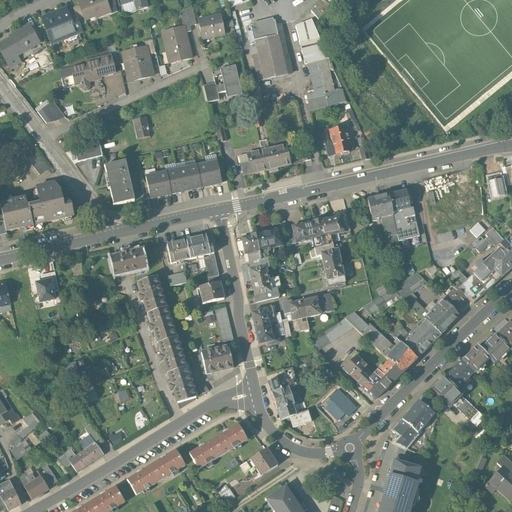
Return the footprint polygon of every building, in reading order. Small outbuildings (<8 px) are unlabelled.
[(105,0),(83,0),(77,2),(79,7),(83,18),(93,15),(95,19),(110,14),(106,4),(105,0)] [(119,0),(121,7),(134,4),(136,12),(148,9),(145,0),(119,0)] [(227,0),(230,9),(241,5),(254,0),(227,0)] [(317,18),(333,3),(330,0),(322,0),(311,11),(317,18)] [(113,1),(106,4),(110,14),(110,16),(117,14),(113,1)] [(79,7),(73,9),(75,15),(80,27),(85,25),(83,18),(79,7)] [(192,7),(186,10),(190,27),(197,26),(192,7)] [(66,10),(57,13),(58,16),(54,18),(54,17),(43,21),(52,44),(75,35),(69,18),(66,10)] [(186,10),(180,13),(183,29),(184,29),(185,34),(191,33),(190,27),(186,10)] [(75,15),(69,18),(75,35),(82,32),(80,27),(75,15)] [(220,16),(198,21),(202,41),(224,36),(220,16)] [(272,21),(252,25),(251,27),(263,81),(287,76),(275,23),(272,21)] [(28,26),(13,35),(15,38),(11,40),(11,38),(0,44),(0,52),(9,68),(32,54),(41,49),(41,47),(28,26)] [(183,29),(162,34),(169,65),(191,60),(185,34),(184,29),(183,29)] [(152,41),(145,43),(146,49),(148,57),(155,55),(152,41)] [(45,46),(41,47),(41,49),(32,54),(41,71),(53,65),(45,46)] [(146,49),(122,55),(124,64),(129,63),(134,83),(152,78),(148,58),(149,58),(148,57),(146,49)] [(111,57),(86,63),(87,67),(60,73),(62,80),(78,77),(81,90),(84,93),(88,92),(90,88),(89,83),(94,82),(93,80),(115,75),(111,57)] [(337,104),(347,101),(341,89),(334,91),(326,60),(308,65),(316,93),(307,95),(311,112),(319,110),(319,109),(337,105),(337,104)] [(235,67),(220,70),(223,86),(216,87),(217,94),(225,93),(227,99),(242,95),(235,67)] [(215,84),(203,87),(207,103),(219,101),(216,87),(215,84)] [(64,117),(52,101),(37,113),(46,124),(51,121),(52,123),(57,119),(58,121),(64,117)] [(147,116),(134,118),(136,138),(150,136),(147,116)] [(347,128),(329,132),(335,155),(341,154),(342,155),(349,154),(349,152),(352,151),(347,128)] [(11,131),(0,133),(0,144),(14,142),(11,131)] [(49,168),(23,135),(14,142),(40,175),(49,168)] [(285,146),(268,150),(266,141),(259,143),(261,151),(262,151),(266,171),(269,171),(270,173),(277,171),(277,169),(290,165),(285,146)] [(100,145),(83,149),(85,161),(102,157),(100,145)] [(367,148),(360,150),(363,161),(370,159),(367,148)] [(85,161),(83,149),(75,151),(78,163),(85,161)] [(308,149),(301,151),(304,162),(311,160),(308,149)] [(261,151),(246,155),(248,163),(241,165),(244,177),(266,171),(262,151),(261,151)] [(134,202),(125,162),(104,167),(104,168),(113,206),(113,207),(134,202)] [(217,163),(206,165),(211,187),(221,184),(219,173),(217,163)] [(206,165),(196,167),(201,189),(211,187),(206,165)] [(196,167),(186,169),(191,191),(201,189),(196,167)] [(186,169),(176,171),(181,193),(191,191),(186,169)] [(176,171),(166,173),(171,195),(181,193),(176,171)] [(225,171),(219,173),(221,184),(227,183),(225,171)] [(166,173),(156,176),(160,197),(171,195),(166,173)] [(156,176),(145,178),(147,188),(150,200),(160,197),(156,176)] [(455,177),(440,181),(447,210),(470,204),(467,194),(459,196),(455,177)] [(55,186),(37,190),(42,212),(33,214),(36,228),(44,226),(45,224),(73,218),(71,205),(65,206),(62,197),(55,186)] [(147,188),(142,189),(144,201),(150,200),(147,188)] [(409,191),(388,196),(393,216),(392,216),(397,235),(399,242),(419,237),(412,209),(410,209),(408,204),(412,203),(409,191)] [(388,196),(367,200),(372,221),(382,219),(392,216),(393,216),(388,196)] [(36,228),(33,214),(30,201),(1,208),(4,221),(6,232),(26,227),(28,230),(36,228)] [(350,231),(346,215),(341,216),(344,233),(350,231)] [(341,216),(317,221),(320,238),(323,247),(328,246),(328,244),(326,236),(334,234),(334,235),(344,233),(341,216)] [(392,216),(382,219),(386,237),(397,235),(392,216)] [(317,221),(303,224),(303,226),(307,241),(320,238),(317,221)] [(470,229),(477,237),(485,230),(478,222),(470,229)] [(303,226),(286,230),(289,245),(307,241),(303,226)] [(278,230),(255,235),(259,252),(261,261),(267,260),(269,259),(268,256),(273,255),(275,252),(274,251),(273,251),(273,249),(282,247),(278,230)] [(255,235),(241,238),(245,255),(247,255),(259,252),(255,235)] [(206,237),(186,241),(190,260),(203,257),(203,260),(198,262),(200,270),(205,269),(208,279),(218,277),(211,244),(208,245),(206,237)] [(241,238),(235,240),(238,257),(245,255),(241,238)] [(186,241),(167,245),(171,264),(190,260),(186,241)] [(511,250),(506,244),(505,242),(498,248),(500,250),(490,260),(503,276),(511,267),(511,250)] [(323,247),(309,250),(311,259),(321,256),(324,267),(340,264),(335,243),(328,244),(328,246),(323,247)] [(127,251),(121,252),(122,255),(110,258),(114,277),(144,270),(140,251),(127,254),(127,251)] [(259,252),(247,255),(250,270),(265,266),(266,268),(269,268),(267,260),(261,261),(259,252)] [(301,264),(299,254),(293,255),(295,266),(301,264)] [(484,264),(481,261),(474,267),(477,271),(458,288),(466,297),(473,304),(503,276),(490,260),(484,264)] [(72,264),(74,275),(83,274),(82,263),(72,264)] [(340,264),(324,267),(328,288),(345,284),(340,264)] [(438,270),(432,264),(424,269),(432,276),(438,270)] [(250,270),(248,270),(252,284),(269,280),(266,268),(265,266),(250,270)] [(40,284),(36,284),(40,303),(54,300),(53,293),(58,291),(54,273),(43,275),(44,277),(39,278),(40,284)] [(184,273),(167,277),(170,287),(186,283),(184,273)] [(417,273),(392,289),(403,300),(424,320),(436,308),(434,307),(435,306),(432,302),(425,309),(415,300),(417,298),(412,293),(426,283),(417,273)] [(156,277),(135,283),(146,314),(166,308),(156,277)] [(269,280),(252,284),(256,304),(278,299),(276,290),(280,289),(278,278),(269,280)] [(219,283),(198,287),(202,304),(223,300),(219,283)] [(5,284),(0,285),(0,313),(11,312),(5,284)] [(458,288),(457,287),(443,301),(453,310),(466,297),(458,288)] [(392,289),(363,309),(370,316),(373,313),(376,317),(398,301),(400,303),(403,300),(392,289)] [(321,295),(313,298),(313,300),(316,299),(318,308),(324,307),(322,300),(321,295)] [(329,298),(322,300),(324,307),(325,311),(333,309),(329,298)] [(313,300),(302,302),(306,319),(320,316),(318,308),(316,299),(313,300)] [(453,310),(443,301),(439,305),(438,303),(435,306),(434,307),(436,308),(424,320),(440,336),(459,317),(453,310)] [(290,302),(282,304),(285,315),(290,314),(288,305),(291,304),(290,302)] [(291,304),(288,305),(290,314),(292,322),(293,322),(295,332),(299,331),(300,333),(309,331),(306,319),(302,302),(291,304)] [(271,306),(262,308),(263,311),(265,310),(267,319),(274,318),(271,306)] [(214,309),(223,349),(229,348),(234,347),(225,307),(214,309)] [(175,337),(166,308),(146,314),(155,343),(175,337)] [(263,311),(251,313),(254,329),(269,326),(267,319),(265,310),(263,311)] [(212,311),(204,313),(207,325),(215,323),(212,311)] [(353,314),(345,320),(353,327),(360,334),(367,327),(353,314)] [(345,320),(322,334),(331,343),(335,339),(335,340),(339,337),(344,333),(344,334),(348,330),(349,331),(353,327),(345,320)] [(424,320),(408,335),(411,337),(402,346),(416,360),(440,336),(424,320)] [(511,326),(510,324),(496,336),(509,350),(511,352),(511,351),(511,326)] [(402,346),(400,344),(393,352),(389,347),(391,346),(369,325),(367,327),(360,334),(389,362),(402,374),(416,360),(402,346)] [(269,326),(254,329),(258,345),(270,343),(272,342),(270,333),(269,326)] [(277,332),(270,333),(272,342),(270,343),(271,345),(279,343),(277,332)] [(322,334),(308,343),(317,351),(321,348),(322,349),(325,345),(326,346),(331,343),(322,334)] [(496,336),(481,351),(488,359),(494,365),(509,350),(496,336)] [(175,337),(155,343),(165,375),(186,368),(175,337)] [(477,346),(461,362),(473,374),(474,375),(488,359),(481,351),(477,346)] [(223,349),(201,354),(206,376),(233,370),(229,348),(223,349)] [(356,356),(343,370),(362,388),(369,381),(368,381),(361,374),(368,368),(356,356)] [(4,358),(0,362),(0,377),(12,366),(4,358)] [(402,374),(389,362),(381,370),(380,369),(368,381),(369,381),(362,388),(375,400),(402,374)] [(461,362),(444,379),(456,390),(473,374),(461,362)] [(195,397),(186,368),(165,375),(175,404),(195,397)] [(296,368),(282,372),(284,377),(293,375),(297,373),(296,368)] [(284,377),(268,383),(272,394),(288,389),(296,386),(293,375),(284,377)] [(444,379),(432,391),(448,408),(455,401),(454,400),(460,394),(456,390),(444,379)] [(87,406),(98,400),(92,388),(80,393),(87,406)] [(288,389),(272,394),(277,411),(293,405),(288,389)] [(119,392),(120,402),(129,401),(128,390),(119,392)] [(356,409),(338,391),(330,399),(333,402),(326,409),(337,421),(344,414),(348,417),(356,409)] [(1,393),(0,393),(0,425),(9,420),(12,425),(20,421),(16,415),(15,416),(1,393)] [(478,413),(465,400),(456,408),(470,421),(478,413)] [(434,415),(419,402),(402,420),(418,434),(434,415)] [(293,405),(277,411),(280,421),(290,418),(293,428),(311,422),(308,412),(297,416),(293,405)] [(43,422),(34,412),(23,422),(28,427),(9,443),(14,448),(22,441),(21,440),(43,422)] [(418,434),(402,420),(393,430),(402,437),(396,444),(405,448),(418,434)] [(102,443),(90,426),(84,430),(89,436),(97,447),(102,443)] [(221,456),(246,441),(236,426),(212,441),(221,456)] [(117,434),(110,437),(112,443),(120,439),(117,434)] [(97,447),(89,436),(78,444),(84,452),(82,453),(90,465),(103,456),(97,447)] [(10,452),(16,461),(32,451),(24,439),(22,441),(14,448),(10,452)] [(197,470),(221,456),(212,441),(187,455),(197,470)] [(82,453),(75,458),(70,450),(63,454),(69,463),(77,474),(90,465),(82,453)] [(277,467),(266,450),(250,460),(261,477),(277,467)] [(160,482),(185,468),(175,451),(150,466),(160,482)] [(69,463),(63,454),(58,458),(65,466),(69,463)] [(511,470),(511,462),(504,455),(497,462),(502,467),(505,464),(511,471),(511,470)] [(247,462),(240,465),(244,471),(250,468),(247,462)] [(378,511),(408,511),(416,485),(414,485),(419,469),(394,462),(386,488),(385,488),(384,494),(378,511)] [(511,471),(505,464),(502,467),(488,482),(487,481),(484,485),(486,486),(491,481),(510,500),(511,498),(511,471)] [(57,482),(47,465),(41,469),(45,475),(41,478),(47,488),(57,482)] [(135,497),(160,482),(150,466),(125,480),(135,497)] [(20,478),(24,487),(32,500),(48,490),(47,488),(41,478),(37,472),(33,475),(30,469),(24,472),(25,474),(20,478)] [(21,506),(9,481),(0,485),(0,498),(7,510),(8,511),(21,506)] [(226,503),(235,498),(228,484),(218,489),(226,503)] [(302,511),(285,486),(265,500),(272,511),(302,511)] [(96,511),(110,511),(126,503),(116,488),(91,503),(96,511)] [(96,511),(91,503),(75,511),(96,511)]
